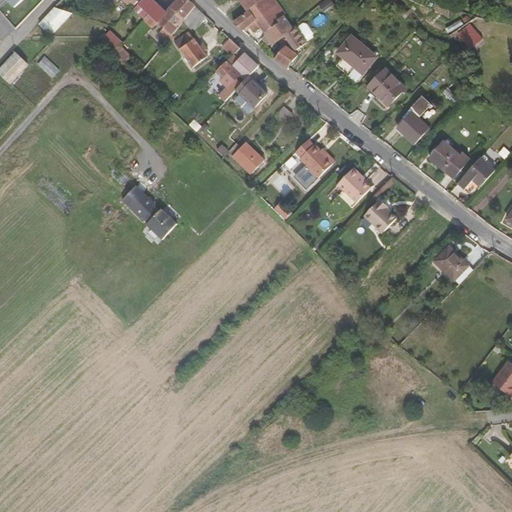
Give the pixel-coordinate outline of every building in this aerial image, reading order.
[(158,22),(159,24),(169,13),(168,13),(167,11),(154,0),(144,0),(140,4),(139,5),(149,14),(158,22)] [(169,13),(159,24),(172,36),(183,23),(196,7),(196,6),(188,0),(179,0),(177,3),(172,8),(171,7),(167,11),(168,13),(169,13)] [(262,28),(266,33),(280,23),(279,20),(285,16),(286,14),(276,0),(263,0),(248,11),(233,22),(236,24),(243,31),(250,26),(254,32),(261,27),(262,28)] [(239,0),(248,11),(263,0),(239,0)] [(198,27),(207,17),(196,7),(183,23),(191,30),(195,25),(198,27)] [(52,33),(72,14),(56,8),(43,23),(42,23),(52,33)] [(158,22),(149,14),(148,16),(144,21),(153,28),(158,22)] [(298,28),(296,25),(293,27),(285,16),(279,20),(280,23),(266,33),(262,38),(268,46),(285,35),(296,50),(308,42),(307,40),(298,28)] [(298,28),(307,40),(313,35),(313,32),(307,24),(304,24),(298,28)] [(471,26),(459,35),(471,49),(482,39),(471,26)] [(179,49),(193,67),(208,57),(205,53),(208,50),(203,42),(199,45),(195,39),(194,40),(188,32),(175,42),(179,49)] [(104,40),(103,41),(109,47),(114,52),(121,45),(123,43),(111,33),(104,40)] [(352,37),(339,53),(363,74),(364,74),(377,58),(352,37)] [(227,50),(233,56),(233,55),(240,48),(233,41),(231,40),(228,43),(230,47),(227,50)] [(131,56),(121,45),(114,52),(117,55),(124,62),(131,56)] [(286,46),(275,59),(279,62),(288,68),(298,55),(286,46)] [(30,65),(15,52),(1,68),(0,68),(0,74),(12,85),(30,65)] [(245,53),(239,60),(237,62),(233,66),(236,69),(235,70),(240,76),(246,81),(260,66),(248,55),(245,53)] [(144,70),(131,56),(124,62),(138,77),(144,70)] [(39,65),(55,76),(60,68),(45,57),(39,65)] [(228,88),(240,76),(235,70),(236,69),(233,66),(237,62),(231,57),(216,72),(223,79),(221,81),(228,88)] [(311,71),(308,68),(301,75),(305,79),(311,71)] [(386,70),(369,87),(389,107),(406,89),(386,70)] [(237,90),(255,108),(268,94),(250,77),(237,90)] [(413,112),(398,128),(415,144),(430,129),(419,118),(429,107),(420,99),(410,110),(413,112)] [(293,115),(284,107),(276,117),(284,125),(293,115)] [(311,138),(299,150),(304,156),(303,157),(321,176),(336,162),(324,149),(318,143),(317,144),(311,138)] [(445,142),(432,158),(431,159),(454,178),(470,159),(463,154),(461,155),(445,142)] [(242,147),(237,143),(228,152),(252,174),(258,169),(260,170),(265,165),(263,163),(265,161),(246,144),(242,147)] [(338,160),(326,147),(324,149),(336,162),(338,160)] [(478,185),(481,187),(496,170),(482,157),(459,184),(470,193),(478,185)] [(309,189),(319,177),(304,166),(295,178),(309,189)] [(373,187),(365,179),(362,175),(363,173),(356,167),(340,183),(359,202),(373,187)] [(122,198),(133,208),(147,194),(136,183),(122,198)] [(161,238),(176,223),(161,208),(159,210),(153,204),(155,202),(147,194),(133,208),(141,216),(142,216),(147,221),(146,223),(161,238)] [(366,216),(384,233),(397,219),(387,209),(388,206),(382,200),(366,216)] [(280,204),(276,208),(285,218),(290,214),(280,204)] [(333,241),(328,247),(331,250),(337,244),(333,241)] [(436,262),(459,285),(473,271),(450,248),(436,262)] [(493,383),(511,397),(511,396),(511,364),(508,362),(493,383)]
